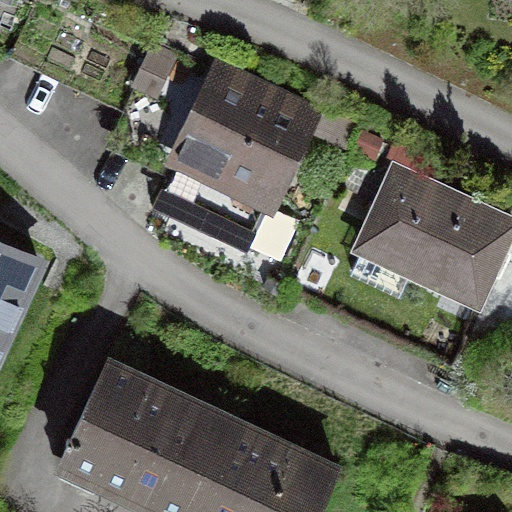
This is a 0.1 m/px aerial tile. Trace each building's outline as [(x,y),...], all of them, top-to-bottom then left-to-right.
[(54,18),(30,9),(10,59),(33,69),(46,40),(54,18)] [(46,40),(33,69),(67,83),(79,54),(46,40)] [(324,121),(215,70),(167,173),(276,223),(324,121)] [(511,253),(511,224),(393,172),(353,263),(483,320),(511,253)] [(0,372),(56,255),(0,228),(0,372)] [(330,511),(352,464),(118,358),(66,472),(154,511),(330,511)]
